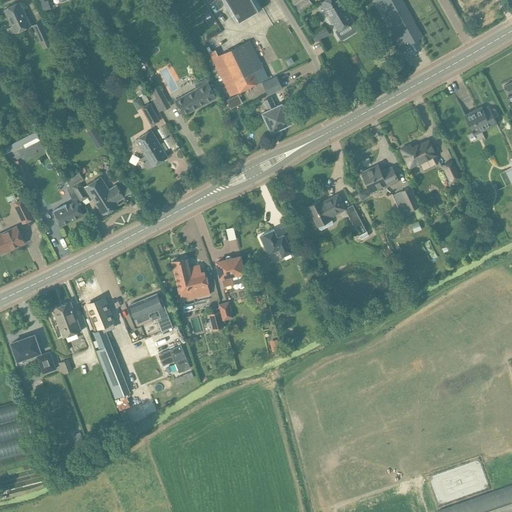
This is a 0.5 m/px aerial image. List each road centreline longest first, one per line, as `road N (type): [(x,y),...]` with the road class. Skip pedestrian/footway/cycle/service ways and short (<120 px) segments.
road 1 (secondary): [(0,300),(345,124)]
road 2 (secondary): [(345,124),(511,32)]
road 3 (residential): [(345,124),(275,0)]
